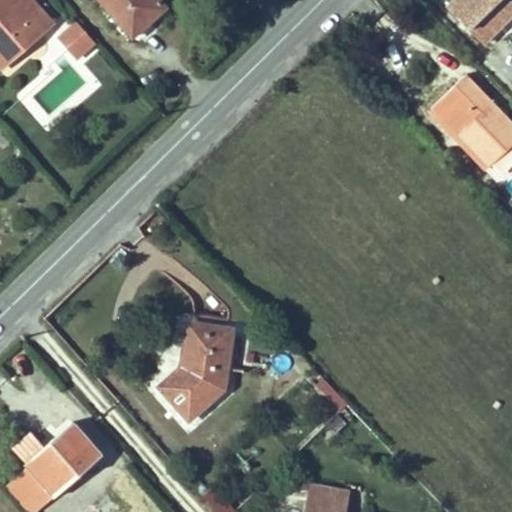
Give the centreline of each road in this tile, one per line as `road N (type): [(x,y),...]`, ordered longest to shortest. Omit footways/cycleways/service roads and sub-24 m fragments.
road 1 (secondary): [(0,328),(328,0)]
road 2 (unknown): [(25,303),(204,511)]
